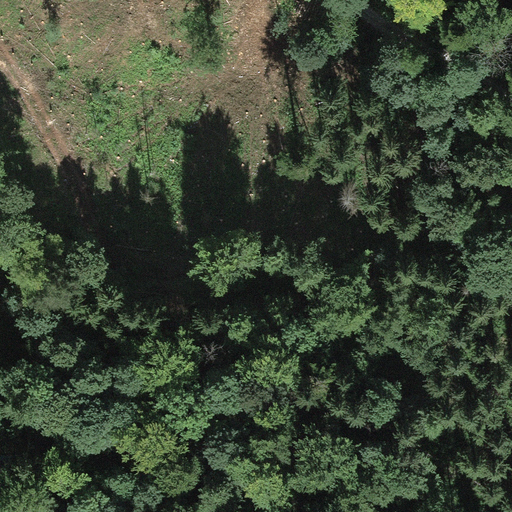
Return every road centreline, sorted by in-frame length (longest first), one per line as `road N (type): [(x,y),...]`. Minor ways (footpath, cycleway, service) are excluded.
road 1 (track): [(0,464),(290,401),(388,429),(511,503)]
road 2 (track): [(342,0),(511,116)]
